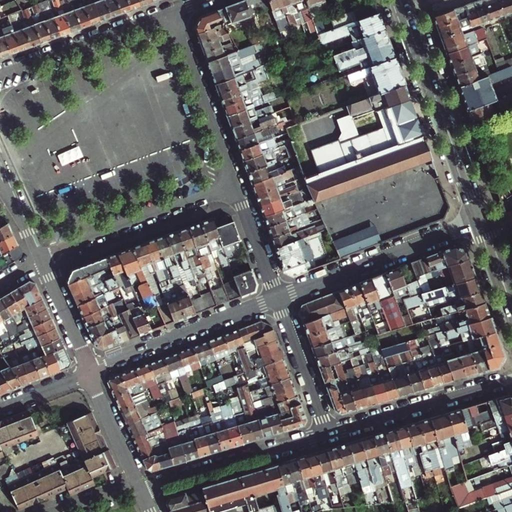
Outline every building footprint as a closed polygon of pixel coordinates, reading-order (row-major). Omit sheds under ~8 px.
[(54,17),(61,35),(71,31),(61,6),(59,0),(51,0),(56,12),(58,11),(59,15),(54,17)] [(61,6),(71,31),(81,28),(74,10),(70,0),(63,0),(65,4),(61,6)] [(74,10),(81,28),(91,24),(84,6),(82,2),(81,0),(74,0),(76,5),(78,4),(79,8),(74,10)] [(91,24),(101,20),(94,3),(93,0),(85,0),(86,1),(88,0),(89,4),(84,6),(91,24)] [(94,3),(101,20),(111,17),(104,0),(98,0),(99,1),(94,3)] [(104,0),(111,17),(121,13),(116,0),(104,0)] [(116,0),(121,13),(131,10),(127,0),(116,0)] [(127,0),(131,10),(141,6),(138,0),(127,0)] [(245,0),(217,10),(224,24),(225,25),(244,18),(245,21),(247,20),(255,44),(260,42),(250,14),(245,0)] [(268,0),(245,0),(250,14),(271,7),(268,0)] [(290,27),(280,0),(268,0),(271,7),(275,19),(279,18),(284,29),(290,27)] [(297,12),(292,0),(280,0),(290,27),(296,25),(292,13),(297,12)] [(305,0),(292,0),(297,12),(299,11),(304,22),(307,21),(308,24),(314,22),(308,7),(305,0)] [(511,0),(498,0),(499,1),(504,15),(511,11),(511,0)] [(16,1),(13,2),(19,11),(21,11),(22,10),(16,1)] [(504,15),(499,1),(484,6),(489,20),(504,15)] [(357,20),(378,13),(374,2),(353,10),(353,12),(357,20)] [(474,2),(464,5),(468,16),(469,20),(472,26),(481,23),(476,9),(474,2)] [(31,15),(41,43),(50,39),(39,10),(37,4),(31,7),(34,14),(31,15)] [(50,39),(61,35),(54,17),(50,5),(39,10),(50,39)] [(468,16),(464,5),(433,16),(436,27),(457,19),(468,16)] [(484,6),(476,9),(481,23),(489,20),(484,6)] [(24,28),(31,46),(41,43),(31,15),(28,8),(22,10),(21,11),(26,23),(28,22),(29,26),(24,28)] [(195,28),(197,33),(210,29),(208,23),(214,21),(216,26),(221,24),(224,24),(217,10),(200,16),(195,28)] [(21,50),(31,46),(24,28),(23,24),(18,12),(12,14),(16,26),(18,26),(19,29),(14,32),(21,50)] [(353,12),(337,18),(340,27),(347,25),(347,24),(357,20),(353,12)] [(384,30),(378,13),(357,20),(347,24),(347,25),(340,27),(335,29),(325,32),(318,35),(319,38),(321,42),(324,43),(350,34),(353,41),(384,30)] [(9,33),(4,35),(11,53),(21,50),(14,32),(13,28),(8,16),(2,18),(6,30),(8,30),(9,33)] [(468,16),(457,19),(459,24),(469,20),(468,16)] [(340,27),(337,18),(331,20),(335,29),(340,27)] [(457,19),(436,27),(440,38),(461,30),(472,26),(469,20),(459,24),(457,19)] [(321,20),(314,22),(318,35),(325,32),(321,20)] [(0,55),(1,57),(11,53),(4,35),(3,32),(0,24),(0,55)] [(197,33),(200,43),(229,32),(225,25),(224,24),(221,24),(223,28),(215,30),(214,27),(210,29),(197,33)] [(486,38),(482,28),(474,32),(477,41),(486,38)] [(335,64),(389,44),(384,30),(353,41),(355,45),(362,42),(363,45),(332,56),(335,64)] [(461,30),(440,38),(441,40),(446,53),(477,41),(474,32),(473,30),(463,34),(462,32),(461,30)] [(200,43),(204,52),(221,46),(220,42),(222,41),(222,42),(229,39),(231,42),(233,41),(229,32),(200,43)] [(477,41),(446,53),(450,64),(481,52),(483,56),(486,55),(485,51),(490,49),(486,38),(477,41)] [(204,52),(207,62),(238,50),(233,41),(231,42),(232,45),(224,48),(225,49),(223,50),(221,46),(204,52)] [(207,62),(211,72),(241,62),(240,60),(259,54),(255,44),(238,50),(207,62)] [(394,58),(389,44),(335,64),(338,71),(359,63),(358,61),(367,58),(370,67),(394,58)] [(450,64),(454,75),(475,67),(472,60),(475,59),(475,61),(481,59),(482,61),(484,60),(483,56),(481,52),(450,64)] [(404,85),(394,58),(370,67),(347,75),(349,82),(364,77),(370,75),(376,91),(370,93),(371,97),(404,85)] [(241,62),(211,72),(215,84),(242,74),(250,71),(253,69),(267,63),(266,61),(261,63),(260,59),(242,65),(241,62)] [(507,68),(504,61),(495,64),(498,71),(507,68)] [(237,86),(219,93),(224,106),(251,96),(248,90),(259,86),(257,82),(268,78),(266,69),(269,68),(267,63),(253,69),(254,76),(252,77),(253,80),(246,83),(246,84),(237,87),(237,86)] [(458,86),(467,109),(496,99),(489,80),(494,78),(498,79),(511,74),(511,65),(507,68),(498,71),(489,74),(458,86)] [(475,67),(454,75),(458,86),(489,74),(487,69),(477,73),(475,67)] [(215,84),(219,93),(237,86),(237,87),(246,84),(246,83),(242,74),(215,84)] [(364,77),(370,93),(376,91),(370,75),(364,77)] [(376,111),(388,107),(410,99),(404,85),(371,97),(346,106),(349,115),(370,108),(371,104),(371,102),(373,101),(376,111)] [(273,92),(263,96),(264,102),(276,98),(273,92)] [(502,108),(511,104),(511,92),(498,98),(502,108)] [(251,96),(254,106),(261,103),(259,97),(258,94),(251,96)] [(251,96),(224,106),(227,116),(253,106),(254,106),(251,96)] [(496,99),(467,109),(470,120),(502,108),(498,98),(496,99)] [(314,201),(432,159),(410,99),(388,107),(400,139),(404,138),(406,142),(402,143),(305,178),(306,182),(309,188),(313,198),(314,201)] [(253,106),(227,116),(231,127),(273,112),(271,105),(254,111),(253,106)] [(273,112),(231,127),(236,139),(277,124),(284,121),(286,128),(296,124),(289,107),(273,112)] [(284,121),(277,124),(279,131),(286,128),(284,121)] [(277,124),(236,139),(240,150),(273,138),(271,134),(279,131),(277,124)] [(301,139),(296,124),(286,128),(288,132),(290,139),(292,142),(301,139)] [(273,138),(240,150),(243,160),(292,142),(290,139),(277,144),(274,137),(273,138)] [(243,160),(248,172),(274,162),(276,162),(273,155),(287,150),(289,157),(296,154),(292,142),(243,160)] [(296,154),(289,157),(292,163),(298,160),(296,154)] [(274,162),(248,172),(252,184),(300,166),(299,163),(291,166),(290,163),(283,166),(283,163),(275,165),(274,162)] [(300,166),(252,184),(256,194),(276,187),(275,183),(303,172),(300,166)] [(299,191),(300,191),(309,188),(306,182),(297,186),(299,191)] [(276,187),(256,194),(260,205),(280,198),(287,195),(299,191),(297,186),(297,185),(278,191),(276,187)] [(287,195),(289,199),(300,195),(302,202),(304,201),(300,191),(299,191),(287,195)] [(280,198),(260,205),(264,216),(302,202),(300,195),(289,199),(282,202),(280,198)] [(302,202),(264,216),(268,227),(296,216),(294,210),(315,202),(314,201),(313,198),(304,201),(302,202)] [(296,216),(268,227),(271,237),(290,230),(310,223),(308,219),(303,221),(301,214),(296,216)] [(212,218),(200,222),(211,250),(222,246),(215,227),(212,218)] [(222,246),(241,239),(234,220),(215,227),(222,246)] [(211,250),(200,222),(187,227),(206,276),(209,284),(214,282),(209,266),(211,265),(207,254),(211,253),(211,250)] [(3,226),(0,227),(0,241),(13,233),(8,223),(3,226)] [(290,230),(271,237),(275,248),(310,235),(318,233),(316,228),(315,225),(292,234),(290,230)] [(325,225),(316,228),(318,233),(327,229),(325,225)] [(350,254),(382,242),(375,226),(344,238),(350,254)] [(206,276),(187,227),(177,230),(188,259),(192,257),(198,274),(199,274),(201,278),(206,276)] [(177,230),(165,235),(176,263),(181,261),(188,280),(190,280),(193,286),(197,285),(188,259),(177,230)] [(0,255),(18,244),(13,233),(0,241),(0,255)] [(155,239),(166,268),(170,267),(175,281),(182,278),(176,263),(165,235),(155,239)] [(294,276),(313,268),(310,260),(313,259),(308,244),(304,246),(303,243),(307,242),(312,240),(310,235),(275,248),(284,272),(294,276)] [(350,254),(344,238),(332,242),(340,258),(350,254)] [(162,269),(166,268),(155,239),(144,243),(155,272),(160,286),(167,284),(162,269)] [(155,272),(144,243),(132,248),(135,257),(136,256),(157,304),(166,324),(173,322),(167,304),(163,305),(161,299),(151,273),(155,272)] [(0,269),(18,259),(21,251),(18,244),(0,255),(0,269)] [(454,246),(426,257),(431,270),(469,258),(467,250),(454,246)] [(132,248),(117,253),(131,284),(140,281),(141,283),(137,285),(147,308),(157,304),(136,256),(135,257),(132,248)] [(131,284),(117,253),(106,257),(107,260),(110,266),(114,277),(117,283),(121,281),(127,293),(134,290),(131,284)] [(230,268),(249,261),(246,253),(228,260),(230,268)] [(431,270),(426,257),(419,259),(424,272),(431,270)] [(104,260),(103,258),(72,270),(67,281),(68,284),(103,269),(105,268),(110,266),(107,260),(104,260)] [(419,281),(423,293),(476,277),(469,258),(431,270),(424,272),(419,259),(411,263),(419,281)] [(110,278),(114,277),(110,266),(105,268),(110,278)] [(402,297),(403,299),(413,296),(423,293),(419,281),(407,285),(400,267),(385,273),(395,299),(402,297)] [(236,282),(241,296),(255,290),(257,282),(251,268),(238,273),(236,269),(231,270),(236,282)] [(68,284),(73,294),(97,284),(96,279),(103,276),(101,273),(104,271),(103,269),(68,284)] [(395,299),(385,273),(360,283),(371,311),(376,309),(381,322),(376,324),(379,334),(386,332),(406,326),(396,301),(395,299)] [(77,304),(119,287),(117,283),(114,277),(110,278),(97,284),(73,294),(77,304)] [(451,300),(481,291),(476,277),(423,293),(413,296),(414,299),(414,301),(423,298),(424,301),(446,295),(445,293),(449,292),(451,300)] [(42,298),(35,283),(30,281),(19,287),(30,305),(42,298)] [(173,322),(184,317),(177,298),(173,300),(170,293),(174,291),(171,282),(167,284),(160,286),(165,298),(167,304),(173,322)] [(241,296),(236,282),(224,286),(229,300),(241,296)] [(371,311),(360,283),(350,287),(356,304),(361,315),(371,311)] [(177,298),(184,317),(195,313),(190,301),(184,284),(177,286),(181,297),(177,298)] [(229,300),(224,286),(211,291),(216,305),(229,300)] [(19,287),(10,293),(20,310),(24,307),(30,305),(19,287)] [(77,304),(83,316),(114,302),(116,302),(113,292),(120,289),(119,287),(77,304)] [(350,287),(339,291),(346,307),(349,316),(351,321),(352,323),(355,331),(361,329),(356,317),(358,316),(354,306),(352,307),(351,305),(356,304),(350,287)] [(201,295),(202,297),(206,309),(216,305),(211,291),(201,295)] [(346,307),(339,291),(331,294),(337,311),(346,307)] [(485,302),(481,291),(451,300),(440,304),(444,315),(485,302)] [(20,310),(10,293),(1,298),(17,324),(21,321),(16,312),(20,310)] [(337,311),(331,294),(323,297),(329,314),(331,313),(337,311)] [(202,297),(190,301),(195,313),(206,309),(202,297)] [(329,314),(323,297),(313,301),(320,317),(329,314)] [(17,324),(1,298),(0,298),(0,316),(2,320),(7,317),(13,326),(17,324)] [(46,307),(42,298),(30,305),(24,307),(28,316),(46,307)] [(152,330),(138,299),(126,304),(128,309),(139,335),(152,330)] [(313,301),(305,304),(312,320),(320,317),(313,301)] [(114,302),(83,316),(87,327),(111,317),(119,313),(114,302)] [(485,302),(444,315),(436,317),(434,317),(436,324),(438,324),(439,327),(427,330),(428,335),(439,332),(490,317),(485,302)] [(312,320),(305,304),(303,305),(299,313),(303,324),(312,320)] [(23,330),(51,317),(46,307),(28,316),(29,317),(22,320),(25,326),(22,327),(23,330)] [(121,313),(119,313),(121,318),(113,321),(111,317),(87,327),(92,338),(123,324),(129,338),(139,335),(128,309),(125,311),(121,313)] [(331,313),(329,314),(320,317),(312,320),(303,324),(308,337),(338,326),(339,328),(341,327),(340,325),(351,321),(349,316),(334,321),(331,313)] [(27,339),(55,327),(51,317),(23,330),(25,334),(20,337),(20,339),(19,339),(21,343),(27,339)] [(466,340),(478,336),(495,331),(490,317),(439,332),(441,339),(449,336),(450,338),(459,335),(459,332),(460,332),(463,341),(466,340)] [(261,321),(253,324),(259,338),(265,336),(264,333),(274,329),(272,326),(261,321)] [(123,324),(92,338),(96,346),(103,349),(129,338),(123,324)] [(259,338),(253,324),(246,326),(251,341),(259,338)] [(251,341),(246,326),(239,329),(244,343),(251,341)] [(336,329),(339,328),(338,326),(308,337),(312,347),(339,337),(338,333),(336,329)] [(60,337),(55,327),(27,339),(29,344),(39,340),(42,345),(60,337)] [(247,351),(244,343),(239,329),(224,335),(230,352),(236,350),(238,349),(247,372),(254,369),(251,362),(247,351)] [(257,347),(277,340),(274,329),(264,333),(265,336),(259,338),(251,341),(244,343),(247,351),(252,349),(257,347)] [(487,344),(481,346),(488,369),(498,366),(503,355),(495,331),(478,336),(479,339),(482,338),(484,343),(486,342),(487,344)] [(386,332),(379,334),(384,349),(390,347),(386,332)] [(316,357),(359,342),(356,333),(343,338),(342,336),(339,337),(312,347),(316,357)] [(224,335),(209,340),(214,353),(215,357),(216,358),(230,352),(224,335)] [(449,336),(441,339),(443,344),(443,347),(451,344),(450,338),(449,336)] [(477,350),(470,352),(476,373),(488,369),(481,346),(479,339),(478,336),(466,340),(467,343),(472,341),(473,347),(477,348),(477,350)] [(64,347),(60,337),(42,345),(44,350),(45,354),(64,347)] [(341,360),(347,358),(352,356),(351,353),(353,352),(353,351),(371,344),(370,338),(361,341),(359,342),(316,357),(319,368),(331,364),(335,362),(341,360)] [(414,358),(415,361),(424,389),(433,386),(422,347),(419,338),(409,341),(414,358)] [(198,359),(214,353),(209,340),(193,346),(198,359)] [(270,351),(280,348),(277,340),(257,347),(261,358),(271,354),(270,351)] [(463,341),(454,343),(465,376),(476,373),(470,352),(467,343),(466,340),(463,341)] [(404,361),(414,358),(409,341),(390,347),(384,349),(387,360),(398,396),(413,392),(405,364),(404,361)] [(24,353),(29,351),(26,342),(21,344),(24,353)] [(465,376),(454,343),(451,344),(443,347),(453,380),(465,376)] [(439,354),(435,356),(443,383),(453,380),(443,347),(443,344),(438,346),(436,346),(439,354)] [(9,354),(6,346),(0,348),(0,352),(3,357),(9,354)] [(193,346),(178,352),(183,364),(189,362),(192,370),(195,369),(202,389),(203,388),(208,386),(206,382),(199,363),(198,359),(193,346)] [(443,383),(435,356),(433,350),(428,351),(427,346),(422,347),(433,386),(443,383)] [(64,347),(45,354),(42,355),(50,374),(68,367),(71,361),(64,347)] [(264,366),(284,358),(280,348),(270,351),(271,354),(261,358),(264,366)] [(29,351),(40,378),(50,374),(42,355),(36,357),(33,349),(29,351)] [(238,349),(236,350),(242,366),(245,373),(246,372),(247,372),(238,349)] [(256,360),(252,349),(247,351),(251,362),(256,360)] [(383,362),(387,360),(384,349),(379,350),(383,362)] [(388,400),(398,396),(387,360),(383,362),(379,350),(377,351),(374,352),(388,400)] [(30,382),(40,378),(29,351),(24,353),(25,354),(20,356),(21,358),(30,382)] [(178,352),(164,357),(169,369),(170,372),(171,377),(180,374),(186,391),(188,390),(189,393),(192,392),(193,392),(183,364),(178,352)] [(373,374),(369,376),(377,403),(388,400),(374,352),(370,353),(373,362),(369,362),(373,374)] [(199,363),(215,357),(214,353),(198,359),(199,363)] [(22,385),(30,382),(21,358),(13,361),(9,354),(3,357),(11,369),(22,385)] [(377,403),(369,376),(365,377),(360,359),(364,358),(363,355),(352,358),(367,406),(377,403)] [(350,374),(346,375),(356,409),(367,406),(352,358),(352,356),(347,358),(349,368),(348,368),(350,374)] [(154,375),(169,369),(164,357),(149,363),(154,375)] [(287,366),(284,358),(264,366),(254,369),(247,372),(246,372),(248,379),(266,372),(268,376),(278,372),(277,369),(287,366)] [(342,383),(337,385),(345,412),(356,409),(346,375),(341,360),(335,362),(342,383)] [(415,361),(405,364),(413,392),(424,389),(415,361)] [(149,363),(135,368),(140,380),(143,387),(151,384),(156,397),(161,395),(154,375),(149,363)] [(336,380),(331,364),(319,368),(327,387),(333,385),(331,381),(336,380)] [(245,373),(242,366),(236,368),(239,375),(245,373)] [(291,377),(287,366),(277,369),(278,372),(268,376),(271,384),(291,377)] [(135,368),(121,374),(126,386),(127,385),(130,384),(140,380),(135,368)] [(1,373),(13,389),(22,385),(11,369),(1,373)] [(0,386),(4,392),(13,389),(1,373),(0,370),(0,386)] [(175,387),(171,377),(170,372),(164,374),(170,389),(175,387)] [(108,383),(115,397),(129,391),(127,385),(126,386),(121,374),(110,378),(108,383)] [(213,384),(223,381),(224,380),(222,376),(206,382),(208,386),(213,384)] [(223,381),(225,386),(235,383),(233,377),(224,380),(223,381)] [(294,385),(291,377),(271,384),(275,395),(285,391),(284,388),(294,385)] [(261,388),(258,380),(247,384),(249,392),(255,390),(261,388)] [(345,412),(337,385),(336,380),(331,381),(333,385),(327,387),(335,410),(341,414),(345,412)] [(213,384),(214,390),(225,386),(223,381),(213,384)] [(252,441),(272,435),(266,414),(264,408),(263,405),(261,405),(262,409),(259,410),(257,402),(252,403),(249,392),(247,384),(236,388),(240,401),(242,406),(252,441)] [(136,385),(132,387),(134,393),(135,396),(141,393),(144,392),(143,387),(138,389),(136,385)] [(278,403),(298,396),(294,385),(284,388),(285,391),(275,395),(278,403)] [(192,392),(193,398),(205,394),(203,388),(202,389),(193,392),(192,392)] [(252,403),(257,402),(259,401),(255,390),(249,392),(252,403)] [(132,397),(135,396),(134,393),(130,394),(129,391),(115,397),(121,411),(135,405),(132,397)] [(168,401),(179,397),(177,393),(163,398),(164,402),(168,401)] [(511,396),(508,395),(488,401),(491,409),(470,415),(473,425),(494,417),(511,410),(511,396)] [(168,401),(170,408),(183,404),(181,396),(179,397),(168,401)] [(283,410),(301,403),(298,396),(278,403),(281,412),(283,412),(283,410)] [(272,398),(262,401),(263,405),(264,408),(274,404),(272,398)] [(142,419),(150,415),(157,412),(155,406),(150,407),(147,399),(144,401),(135,405),(142,419)] [(240,401),(230,404),(232,409),(242,406),(240,401)] [(210,412),(211,415),(222,450),(231,447),(221,411),(219,405),(212,407),(211,402),(208,403),(210,412)] [(307,420),(301,403),(283,410),(283,412),(285,417),(293,415),(297,427),(304,425),(307,420)] [(142,419),(135,405),(121,411),(127,425),(142,419)] [(252,441),(242,406),(232,409),(235,420),(242,444),(252,441)] [(468,407),(461,409),(466,428),(473,425),(470,415),(468,407)] [(0,458),(6,456),(4,449),(41,434),(31,409),(0,421),(0,458)] [(242,444),(235,420),(230,421),(227,409),(221,411),(231,447),(242,444)] [(447,413),(456,442),(457,448),(464,446),(463,440),(469,438),(466,428),(461,409),(447,413)] [(198,412),(200,419),(210,453),(222,450),(211,415),(205,417),(204,413),(203,410),(198,412)] [(511,410),(494,417),(500,433),(511,428),(511,410)] [(98,473),(118,464),(93,411),(72,420),(89,458),(67,468),(63,461),(14,484),(25,508),(74,485),(77,493),(102,481),(98,473)] [(266,414),(272,435),(282,432),(277,413),(276,411),(266,414)] [(157,412),(150,415),(155,426),(160,424),(157,412)] [(285,417),(283,412),(281,412),(277,413),(282,432),(297,427),(293,415),(285,417)] [(447,413),(430,418),(438,447),(450,486),(467,480),(462,464),(459,455),(452,457),(449,444),(456,442),(447,413)] [(430,418),(418,422),(434,474),(441,472),(434,448),(438,447),(430,418)] [(148,433),(142,419),(127,425),(134,439),(148,433)] [(200,419),(189,422),(199,457),(210,453),(200,419)] [(161,427),(166,441),(172,465),(186,461),(176,426),(174,421),(165,425),(161,427)] [(189,422),(176,426),(186,461),(199,457),(189,422)] [(418,422),(405,425),(414,454),(419,453),(426,476),(434,474),(418,422)] [(405,425),(395,429),(406,465),(409,464),(408,461),(412,460),(413,465),(417,464),(414,454),(405,425)] [(161,427),(148,433),(134,439),(143,459),(153,454),(150,448),(155,446),(163,442),(166,441),(161,427)] [(495,452),(503,449),(511,445),(511,428),(500,433),(502,440),(492,443),(495,452)] [(406,465),(395,429),(384,432),(393,462),(395,470),(399,469),(398,464),(402,463),(402,466),(406,465)] [(391,475),(391,474),(388,463),(393,462),(384,432),(372,436),(383,472),(384,477),(391,475)] [(383,472),(372,436),(360,439),(371,476),(383,472)] [(360,439),(348,443),(360,480),(364,494),(371,491),(367,477),(371,476),(360,439)] [(172,465),(166,441),(163,442),(163,445),(160,446),(162,452),(157,453),(158,456),(156,456),(160,469),(172,465)] [(348,443),(337,446),(348,481),(352,480),(353,482),(360,480),(348,443)] [(511,445),(503,449),(509,465),(511,463),(511,445)] [(158,456),(157,453),(155,446),(150,448),(153,454),(143,459),(147,468),(151,471),(160,469),(156,456),(158,456)] [(337,446),(327,449),(337,484),(341,483),(342,486),(349,484),(348,481),(337,446)] [(469,462),(464,446),(457,448),(459,455),(462,464),(469,462)] [(327,449),(316,452),(325,481),(329,480),(330,483),(333,491),(335,490),(336,493),(339,492),(337,484),(327,449)] [(325,481),(316,452),(306,455),(315,487),(326,484),(325,481)] [(315,487),(306,455),(296,458),(307,495),(314,493),(315,496),(318,495),(317,491),(315,487)] [(307,495),(296,458),(286,461),(298,500),(300,505),(303,504),(302,501),(308,499),(307,495)] [(298,500),(286,461),(277,464),(289,503),(298,500)] [(395,470),(393,462),(388,463),(391,474),(396,472),(395,470)] [(495,494),(511,487),(511,463),(509,465),(511,473),(511,479),(493,487),(495,494)] [(277,464),(202,487),(205,499),(169,510),(170,511),(215,511),(245,503),(248,511),(291,511),(289,503),(277,464)] [(375,490),(371,476),(367,477),(371,491),(375,490)] [(205,499),(202,487),(170,497),(169,497),(166,504),(169,510),(205,499)] [(511,511),(511,503),(498,509),(499,511),(511,511)]
